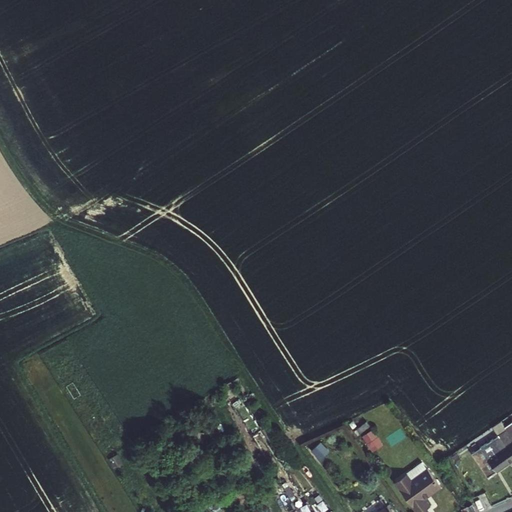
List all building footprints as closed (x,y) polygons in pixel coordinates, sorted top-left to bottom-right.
[(238,377),(231,381),(234,386),(240,382),(238,377)] [(251,403),(247,406),(251,413),(255,410),(251,403)] [(354,421),(349,424),(357,435),(370,426),(364,417),(355,423),(354,421)] [(504,444),(506,446),(511,442),(511,424),(507,429),(498,435),(498,436),(504,444)] [(268,426),(262,430),(271,444),(277,441),(268,426)] [(373,429),(362,437),(372,452),(383,445),(373,429)] [(193,432),(193,442),(204,442),(204,432),(193,432)] [(492,451),(504,444),(498,436),(496,436),(486,444),(492,451)] [(320,442),(312,450),(319,457),(327,450),(320,442)] [(488,459),(506,446),(504,444),(492,451),(486,444),(480,448),(488,459)] [(488,459),(480,448),(479,447),(471,453),(487,477),(496,472),(497,472),(511,461),(511,455),(506,446),(488,459)] [(118,453),(108,459),(113,468),(123,462),(118,453)] [(411,480),(427,468),(422,462),(406,474),(411,480)] [(411,480),(406,474),(395,482),(416,511),(421,511),(430,506),(424,498),(441,487),(427,468),(411,480)] [(281,487),(274,491),(277,495),(284,491),(281,487)] [(376,511),(385,505),(380,498),(360,511),(376,511)] [(318,503),(313,506),(317,511),(321,511),(323,511),(318,503)]
